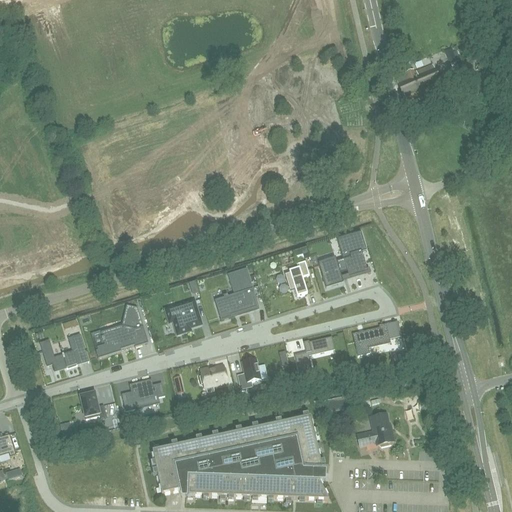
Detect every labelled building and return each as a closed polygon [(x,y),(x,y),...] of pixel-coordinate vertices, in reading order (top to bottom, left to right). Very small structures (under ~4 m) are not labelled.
[(458,65),(463,74),(472,69),(468,60),(458,65)] [(418,99),(441,89),(432,66),(414,74),(414,72),(406,75),(407,77),(398,80),(406,105),(418,99)] [(489,90),(498,85),(490,70),(481,75),(489,90)] [(253,176),(255,167),(248,165),(246,174),(253,176)] [(333,261),(320,265),(324,277),(322,278),(326,290),(343,285),(343,283),(341,278),(340,275),(339,271),(346,269),(347,273),(348,276),(349,279),(368,273),(368,275),(371,274),(369,269),(367,270),(362,253),(367,251),(361,233),(337,240),(344,263),(337,265),(335,258),(332,260),(333,261)] [(306,249),(293,253),(295,259),(308,255),(306,249)] [(321,267),(319,263),(317,256),(310,258),(314,269),(319,268),(321,267)] [(290,275),(286,277),(290,291),(294,290),(297,299),(307,296),(302,279),(309,277),(305,263),(297,266),(298,270),(289,273),(290,275)] [(262,265),(255,268),(258,279),(265,277),(262,265)] [(224,299),(215,302),(221,322),(232,319),(231,317),(258,309),(253,295),(254,294),(247,270),(228,276),(234,296),(228,298),(227,296),(223,297),(224,299)] [(194,303),(166,311),(170,324),(173,323),(178,336),(190,332),(189,329),(201,326),(194,303)] [(98,352),(96,353),(98,361),(121,353),(121,351),(134,347),(135,349),(148,345),(137,309),(137,311),(134,310),(135,308),(126,307),(122,325),(121,328),(101,334),(102,339),(101,340),(103,343),(105,347),(97,349),(98,352)] [(364,334),(353,336),(357,350),(356,350),(358,358),(370,355),(368,348),(369,348),(384,344),(384,342),(390,341),(386,326),(379,327),(380,330),(367,333),(367,332),(364,333),(364,334)] [(40,344),(39,345),(43,355),(47,368),(52,366),(55,373),(66,370),(77,367),(77,366),(82,365),(79,356),(86,353),(80,336),(80,337),(74,339),(74,338),(73,338),(75,345),(70,346),(72,354),(64,357),(63,356),(62,356),(62,357),(54,360),(49,342),(40,345),(40,344)] [(306,354),(294,357),(299,378),(312,375),(307,357),(328,352),(325,341),(332,339),(309,344),(309,343),(304,344),(306,354)] [(401,353),(403,362),(410,361),(408,352),(401,353)] [(244,376),(238,378),(241,391),(252,389),(251,384),(261,381),(268,380),(265,366),(258,368),(257,364),(256,361),(241,364),(244,376)] [(202,378),(200,378),(202,386),(204,385),(205,389),(206,389),(213,387),(227,384),(223,368),(210,371),(210,369),(201,371),(202,378)] [(180,378),(174,380),(176,388),(182,386),(180,378)] [(140,386),(139,384),(131,386),(133,393),(122,396),(126,413),(136,411),(135,410),(156,405),(157,407),(158,407),(156,400),(165,398),(162,385),(153,387),(152,381),(142,383),(142,386),(140,386)] [(95,395),(80,398),(86,421),(100,418),(100,420),(107,419),(104,407),(98,409),(95,395)] [(348,410),(345,399),(320,404),(322,416),(348,410)] [(376,443),(377,447),(380,446),(381,449),(391,446),(392,443),(394,443),(391,430),(390,430),(387,415),(371,419),(374,433),(358,436),(360,447),(376,443)] [(311,418),(152,453),(162,496),(181,492),(181,491),(186,491),(186,497),(329,502),(318,481),(317,481),(317,473),(323,474),(311,418)] [(0,457),(9,455),(10,459),(16,457),(10,436),(1,439),(0,435),(0,457)]
